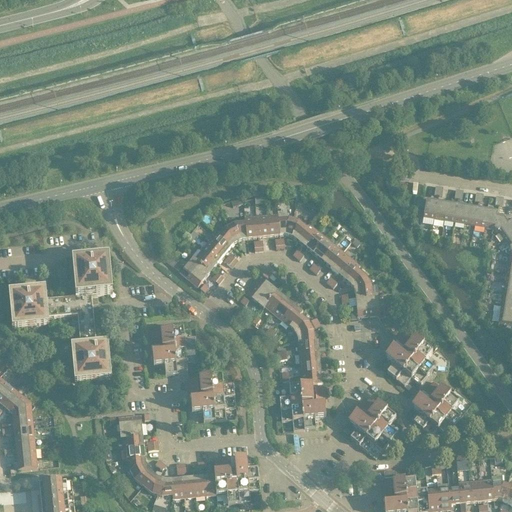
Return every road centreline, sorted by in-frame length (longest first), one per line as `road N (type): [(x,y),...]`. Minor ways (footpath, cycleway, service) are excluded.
road 1 (secondary): [(105,184),(291,136),(511,65)]
road 2 (residential): [(401,400),(374,379),(354,380),(333,297),(282,257),(247,261),(203,314)]
road 3 (residential): [(261,438),(167,448),(163,395),(130,398),(122,304)]
road 4 (residential): [(0,263),(103,247),(120,262),(122,304)]
road 5 (residential): [(261,438),(252,366),(203,314)]
road 6 (residential): [(174,290),(123,235),(105,184)]
